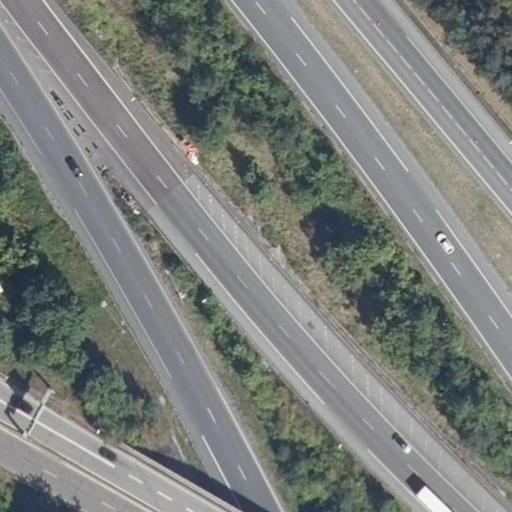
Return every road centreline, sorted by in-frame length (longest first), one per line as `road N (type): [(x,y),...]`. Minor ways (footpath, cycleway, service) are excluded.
road 1 (motorway): [(12,0),(359,430),(439,511)]
road 2 (motorway): [(0,64),(190,368),(257,511)]
road 3 (motorway): [(511,345),(424,214),(257,0)]
road 4 (motorway): [(511,192),(349,0)]
road 5 (primary): [(0,450),(111,511)]
